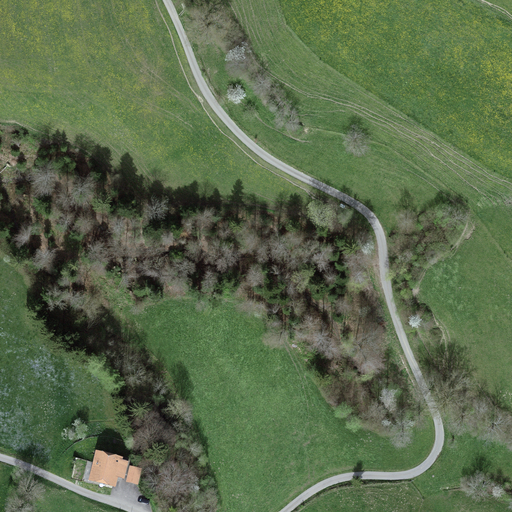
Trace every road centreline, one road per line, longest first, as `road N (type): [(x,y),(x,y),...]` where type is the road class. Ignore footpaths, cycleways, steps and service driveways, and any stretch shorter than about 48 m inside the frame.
road 1 (unclassified): [(281,511),(319,480),(418,469),(442,442),(439,416),(391,319),(383,231),(368,213),(245,145),(216,117),(163,0)]
road 2 (unclassified): [(0,459),(138,511)]
